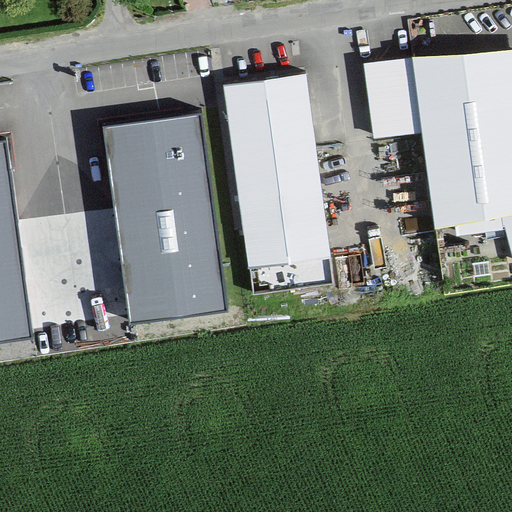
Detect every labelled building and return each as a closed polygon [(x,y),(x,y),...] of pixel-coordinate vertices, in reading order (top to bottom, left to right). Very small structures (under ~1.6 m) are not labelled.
[(511,40),(364,61),(374,132),(421,126),(434,218),(503,208),(511,267),(511,266),(511,40)] [(224,76),(248,262),(334,252),(309,64),(265,71),(224,76)] [(203,106),(104,119),(116,208),(131,317),(229,304),(203,106)] [(8,132),(0,133),(0,334),(33,330),(19,220),(8,132)] [(116,208),(19,220),(33,330),(131,317),(116,208)]
